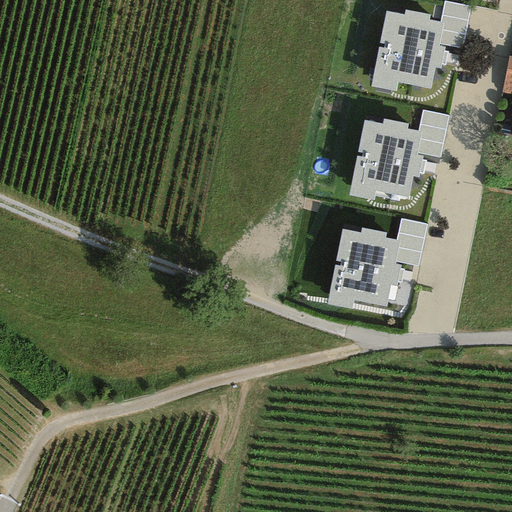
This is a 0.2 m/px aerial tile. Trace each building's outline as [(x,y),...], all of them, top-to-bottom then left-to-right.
[(469,7),(443,1),(438,22),(443,23),(438,43),(461,48),(469,7)] [(429,15),(404,10),(403,15),(386,11),(369,86),(395,92),(397,83),(429,90),(434,68),(439,69),(443,47),(438,46),(438,43),(443,23),(438,22),(427,20),(429,15)] [(511,56),(508,56),(501,94),(511,95),(511,56)] [(447,116),(422,111),(417,132),(420,132),(416,153),(439,157),(447,116)] [(406,124),(382,118),(381,124),(363,120),(347,195),(372,201),(374,192),(407,199),(411,176),(416,178),(421,156),(415,155),(416,153),(420,132),(417,132),(405,129),(406,124)] [(426,225),(400,219),(395,241),(399,241),(394,261),(417,266),(426,225)] [(385,233),(360,228),(359,233),(342,230),(325,304),(351,310),(353,301),(385,308),(390,286),(395,287),(399,265),(394,264),(394,261),(399,241),(395,241),(383,238),(385,233)]
